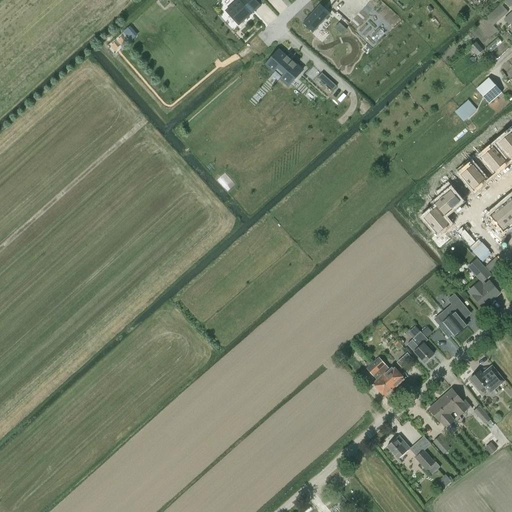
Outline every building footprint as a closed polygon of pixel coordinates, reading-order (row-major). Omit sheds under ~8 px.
[(244,0),(237,0),(226,10),(239,25),(238,26),(239,26),(261,6),(255,0),(246,0),(245,1),(244,0)] [(501,4),(486,18),(493,26),(508,12),(501,4)] [(314,11),(298,29),(308,38),(324,20),(314,11)] [(338,22),(334,27),(341,33),(346,28),(338,22)] [(483,50),(476,42),(470,48),(477,56),(483,50)] [(265,65),(264,65),(274,73),(277,69),(283,75),(282,76),(280,79),(288,86),(303,70),(287,57),(283,52),(279,49),(278,49),(279,50),(265,65)] [(326,77),(322,81),(330,88),(334,84),(326,77)] [(489,104),(499,96),(502,93),(489,78),(476,89),(489,104)] [(469,117),(476,110),(468,102),(461,108),(460,107),(454,112),(463,122),(470,117),(469,117)] [(509,134),(499,143),(511,157),(511,158),(511,157),(511,126),(510,124),(505,128),(509,134)] [(478,151),(472,156),(481,167),(487,162),(495,172),(494,172),(495,172),(506,163),(505,163),(493,148),(482,157),(478,151)] [(472,166),(461,175),(462,175),(474,189),(474,190),(485,181),(485,180),(484,180),(476,171),(481,167),(472,156),(467,160),(472,166)] [(450,191),(435,204),(444,214),(460,202),(451,192),(456,188),(447,177),(442,181),(450,191)] [(511,207),(507,202),(498,209),(511,224),(511,223),(511,207)] [(436,209),(425,218),(438,233),(431,238),(435,243),(446,234),(442,230),(448,224),(436,209)] [(498,209),(490,216),(498,226),(493,230),(502,241),(507,237),(503,231),(511,224),(498,209)] [(483,282),(491,275),(477,260),(469,267),(483,282)] [(490,282),(482,288),(478,284),(469,291),(479,302),(483,307),(500,293),(490,282)] [(466,309),(457,298),(451,303),(452,305),(434,320),(440,326),(439,327),(446,336),(451,332),(453,334),(455,336),(467,326),(463,321),(462,320),(468,314),(466,311),(467,310),(466,309)] [(426,328),(421,332),(427,338),(431,334),(426,328)] [(421,332),(414,339),(412,340),(407,345),(414,352),(415,352),(425,362),(434,355),(424,344),(429,340),(421,332)] [(372,363),(372,364),(356,346),(353,349),(369,367),(366,369),(377,381),(373,384),(385,397),(394,388),(372,363)] [(389,370),(378,358),(381,356),(375,349),(367,356),(373,363),(372,363),(394,388),(404,379),(393,367),(389,370)] [(407,352),(404,355),(410,361),(413,358),(407,352)] [(492,365),(482,373),(480,371),(471,379),(480,390),(481,390),(483,392),(484,392),(488,389),(490,393),(505,381),(492,365)] [(452,389),(441,399),(452,413),(454,410),(459,416),(471,406),(465,400),(463,402),(452,389)] [(452,413),(441,399),(429,409),(440,423),(441,422),(446,428),(454,421),(449,415),(452,413)] [(479,407),(474,411),(485,423),(490,419),(479,407)] [(396,438),(387,446),(398,459),(410,448),(403,441),(403,442),(400,439),(401,438),(399,436),(396,438)] [(450,448),(439,436),(433,442),(444,454),(450,448)] [(497,449),(491,442),(485,448),(491,455),(497,449)] [(436,462),(435,463),(424,451),(416,458),(427,470),(428,469),(432,474),(441,467),(436,462)] [(445,475),(437,482),(443,489),(451,482),(452,484),(454,482),(452,481),(451,482),(445,475)]
